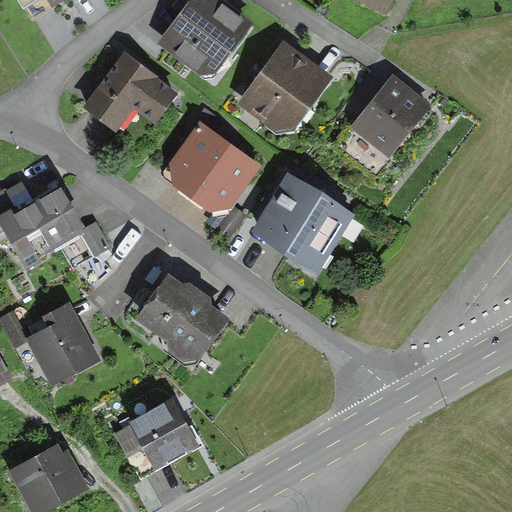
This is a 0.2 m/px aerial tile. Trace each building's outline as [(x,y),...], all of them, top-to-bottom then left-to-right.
[(33,0),(40,10),(56,0),(33,0)] [(219,0),(193,0),(168,37),(216,70),(250,21),(219,0)] [(374,0),(390,8),(394,0),(374,0)] [(251,90),(295,125),(331,80),(287,45),(251,90)] [(130,51),(91,102),(119,124),(139,98),(155,111),(175,86),(130,51)] [(393,85),(358,128),(388,153),(423,109),(393,85)] [(200,132),(168,174),(219,213),(252,171),(200,132)] [(0,196),(0,210),(25,252),(79,220),(48,168),(0,196)] [(349,219),(288,182),(257,234),(318,270),(349,219)] [(100,220),(83,229),(97,254),(114,245),(100,220)] [(170,269),(139,311),(197,354),(228,313),(170,269)] [(100,351),(72,303),(28,328),(57,376),(100,351)] [(0,380),(13,373),(0,349),(0,380)] [(174,395),(129,420),(153,461),(197,437),(174,395)] [(56,445),(16,466),(36,505),(82,481),(67,451),(61,454),(56,445)]
